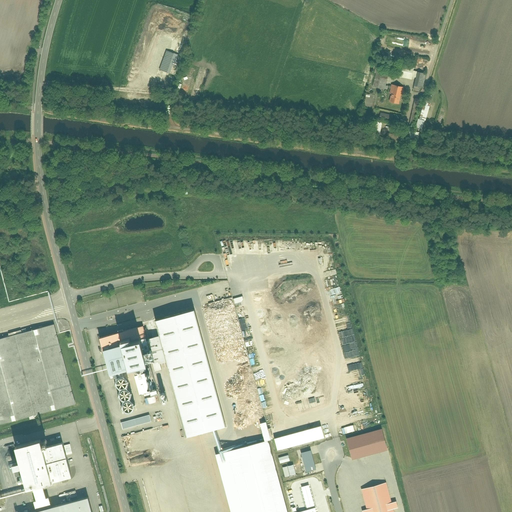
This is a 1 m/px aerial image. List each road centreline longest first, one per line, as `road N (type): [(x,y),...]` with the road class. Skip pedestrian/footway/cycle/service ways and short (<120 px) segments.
road 1 (track): [(38,108),(511,171)]
road 2 (tertiary): [(69,297),(37,137),(41,73),(59,0)]
road 3 (tertiary): [(126,511),(70,303)]
road 4 (residential): [(69,297),(145,276),(207,271)]
